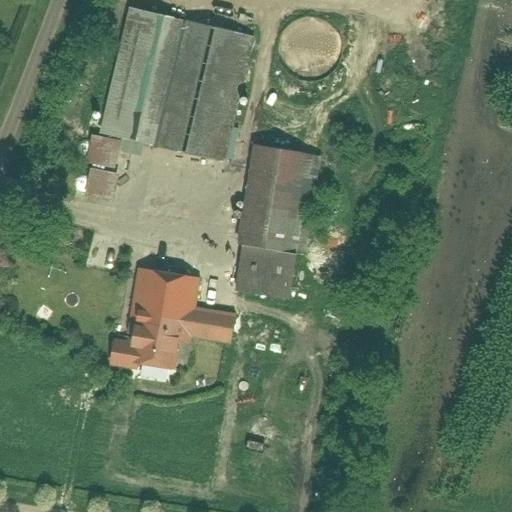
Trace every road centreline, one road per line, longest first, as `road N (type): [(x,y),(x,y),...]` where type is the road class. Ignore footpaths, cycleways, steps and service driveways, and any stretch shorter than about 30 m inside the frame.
road 1 (unknown): [(0,155),(180,192)]
road 2 (unclassified): [(60,0),(0,157)]
